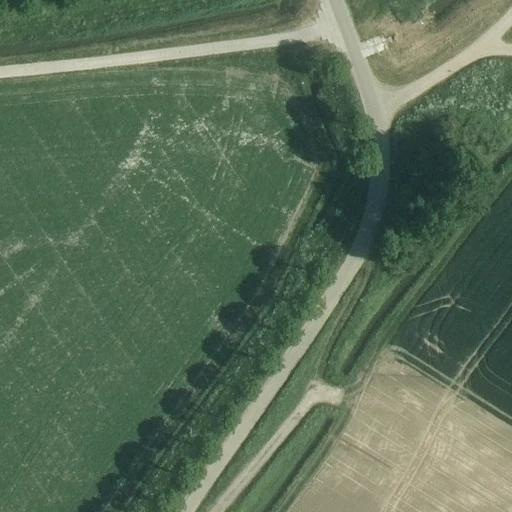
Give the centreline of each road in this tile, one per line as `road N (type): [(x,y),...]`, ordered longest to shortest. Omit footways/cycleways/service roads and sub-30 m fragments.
road 1 (unclassified): [(176,511),(324,309),(371,227),(378,124),(333,0)]
road 2 (track): [(374,112),(477,50),(511,14)]
